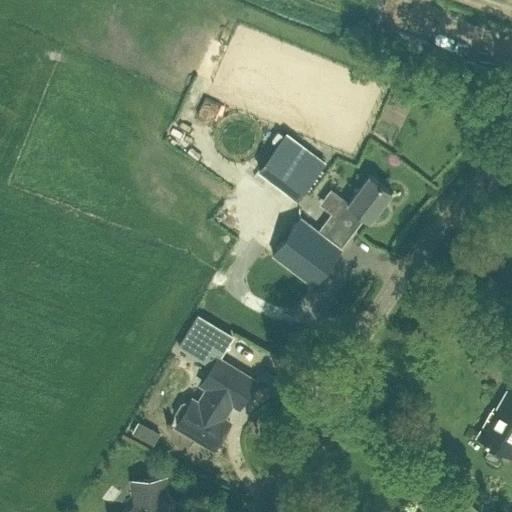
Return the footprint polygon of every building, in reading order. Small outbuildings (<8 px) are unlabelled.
[(325,161),(285,132),(258,168),(297,197),(325,161)] [(391,191),(369,174),(347,202),(348,203),(324,235),(299,215),(271,252),(313,284),(340,247),(339,246),(363,215),(369,219),(391,191)] [(231,335),(197,314),(178,345),(211,365),(201,383),(207,386),(198,402),(191,398),(188,404),(182,401),(174,415),(179,418),(175,424),(213,447),(229,421),(222,417),(231,402),(238,406),(254,379),(217,357),(231,335)] [(511,451),(511,392),(506,389),(495,408),(493,406),(477,435),(511,454),(511,451)] [(145,422),(140,431),(158,440),(162,431),(145,422)] [(165,493),(163,477),(142,479),(145,504),(137,505),(130,511),(174,511),(174,509),(178,504),(165,493)] [(225,511),(228,508),(217,499),(211,508),(216,511),(225,511)] [(481,511),(467,499),(459,511),(481,511)]
